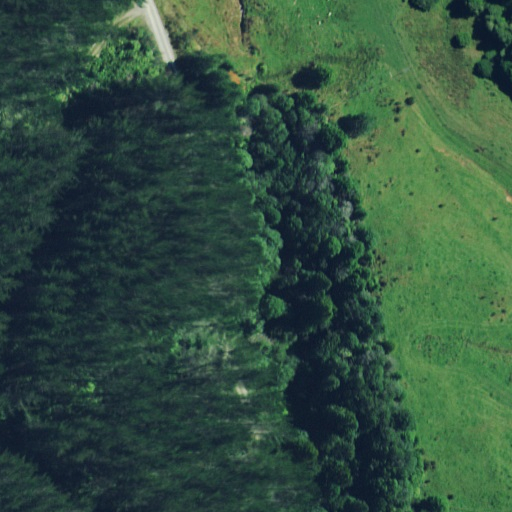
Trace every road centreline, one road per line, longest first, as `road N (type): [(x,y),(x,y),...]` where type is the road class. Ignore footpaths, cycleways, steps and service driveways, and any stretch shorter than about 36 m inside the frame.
road 1 (unclassified): [(282,511),(199,148),(155,0)]
road 2 (track): [(130,0),(101,36),(0,263)]
